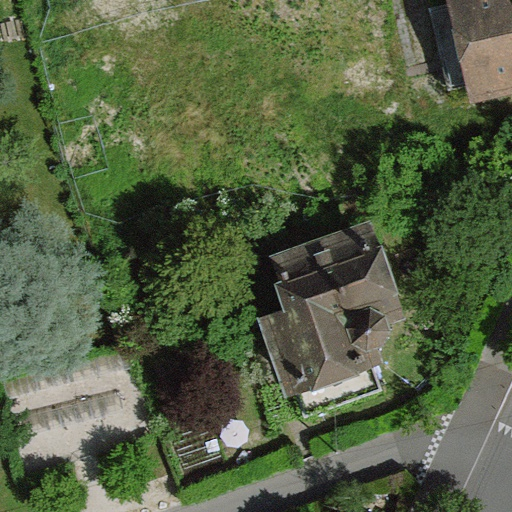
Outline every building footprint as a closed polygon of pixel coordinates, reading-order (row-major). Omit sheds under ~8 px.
[(336,0),(140,0),(185,182),(370,138),(336,0)] [(511,0),(459,0),(461,5),(479,83),(481,91),(511,83),(511,0)] [(453,89),(479,83),(461,5),(435,10),(453,89)] [(443,180),(435,147),(389,158),(397,192),(443,180)] [(511,163),(503,166),(511,205),(511,163)] [(366,236),(283,266),(298,311),(275,318),(307,415),(382,389),(368,352),(378,347),(387,335),(389,324),(387,313),(391,311),(366,236)]
